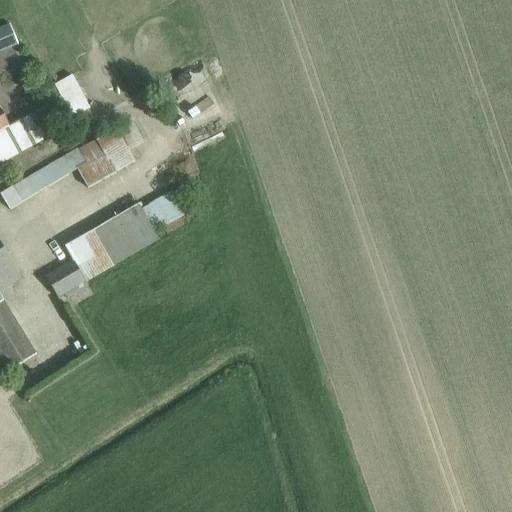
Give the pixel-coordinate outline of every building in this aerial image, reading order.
[(9,25),(0,28),(0,50),(16,44),(9,25)] [(90,117),(83,102),(70,78),(54,86),(78,130),(80,128),(83,134),(95,127),(90,117)] [(0,163),(41,141),(40,138),(54,130),(42,109),(7,128),(0,113),(0,163)] [(79,150),(0,195),(0,196),(9,211),(76,171),(87,190),(115,174),(134,163),(128,152),(144,144),(132,123),(96,142),(96,141),(79,150)] [(178,190),(152,205),(140,211),(137,206),(66,247),(73,260),(44,277),(57,299),(157,240),(152,232),(160,227),(165,236),(187,224),(182,216),(190,211),(178,190)] [(0,292),(20,280),(0,248),(0,292)] [(0,377),(35,356),(2,301),(0,302),(0,377)]
